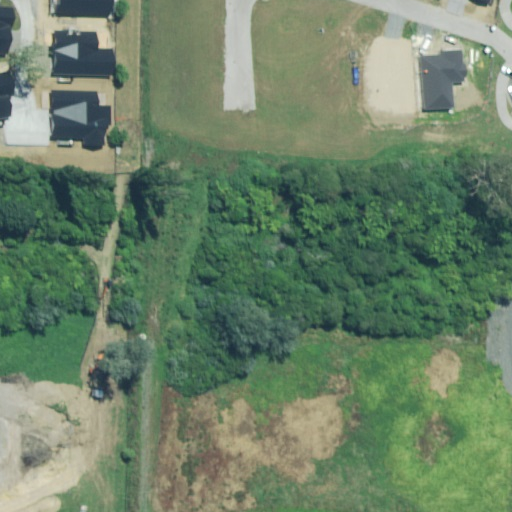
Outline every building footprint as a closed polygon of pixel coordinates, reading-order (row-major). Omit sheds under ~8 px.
[(58,0),(59,14),(112,15),(112,0),(58,0)] [(0,55),(10,56),(12,9),(0,8),(0,55)] [(96,33),(54,33),(54,73),(115,74),(115,51),(96,50),(96,33)] [(442,55),(419,57),(424,111),(453,109),(451,83),(464,82),(461,50),(442,51),(442,55)] [(0,119),(16,116),(8,72),(0,72),(0,119)] [(98,91),(51,91),(50,141),(103,142),(103,126),(110,126),(110,107),(98,107),(98,91)]
